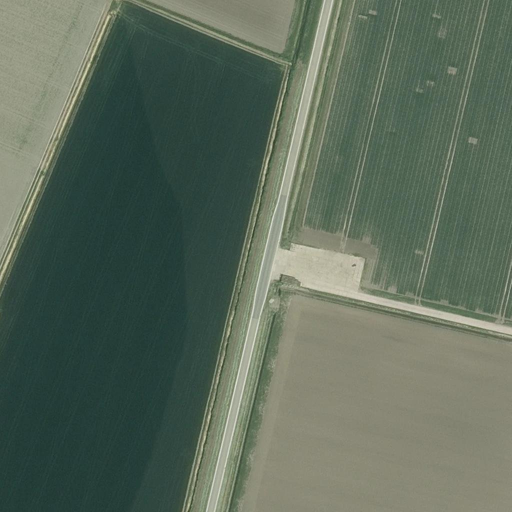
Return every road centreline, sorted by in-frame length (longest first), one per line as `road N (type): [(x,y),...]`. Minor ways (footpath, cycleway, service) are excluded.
road 1 (unclassified): [(275,270),(336,0)]
road 2 (unclassified): [(215,511),(275,270)]
road 3 (unclassified): [(511,331),(275,270)]
road 4 (track): [(458,511),(500,328)]
